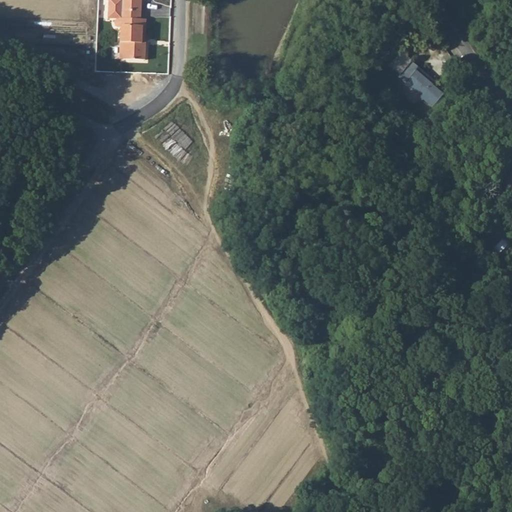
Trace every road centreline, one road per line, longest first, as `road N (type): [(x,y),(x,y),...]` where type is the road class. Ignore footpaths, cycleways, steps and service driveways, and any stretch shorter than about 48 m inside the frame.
road 1 (track): [(296,366),(287,333),(204,214),(130,130),(0,305)]
road 2 (unclassified): [(0,281),(113,135)]
road 3 (unclassified): [(113,135),(170,101),(181,78),(183,0)]
road 4 (track): [(145,119),(0,36)]
road 5 (track): [(204,214),(212,140),(181,78)]
road 6 (tertiary): [(429,0),(511,111)]
road 7 (residential): [(113,135),(9,71)]
